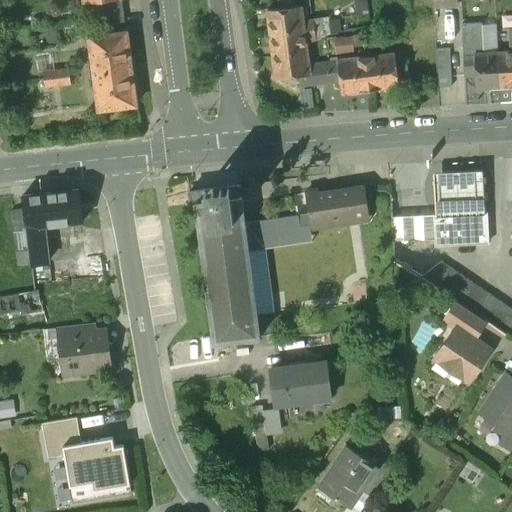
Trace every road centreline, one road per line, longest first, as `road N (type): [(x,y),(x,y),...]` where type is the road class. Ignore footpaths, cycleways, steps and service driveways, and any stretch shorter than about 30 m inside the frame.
road 1 (residential): [(200,509),(175,464),(152,388),(114,161)]
road 2 (tertiary): [(511,129),(240,148)]
road 3 (residential): [(168,0),(186,152)]
road 4 (residential): [(240,148),(219,0)]
